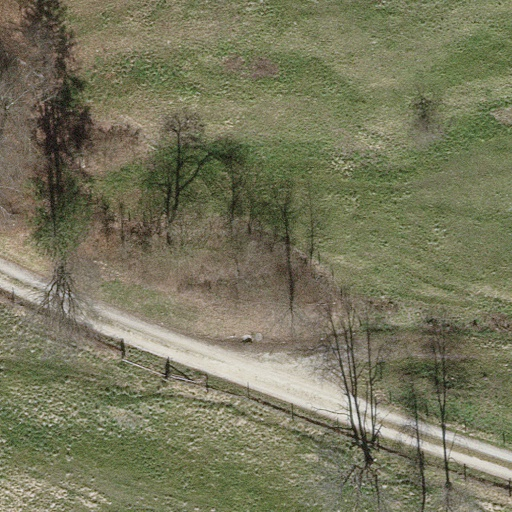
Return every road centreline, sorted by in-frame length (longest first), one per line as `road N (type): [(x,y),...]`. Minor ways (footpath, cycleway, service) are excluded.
road 1 (track): [(0,272),(245,372),(511,461)]
road 2 (track): [(245,372),(323,354),(485,349)]
